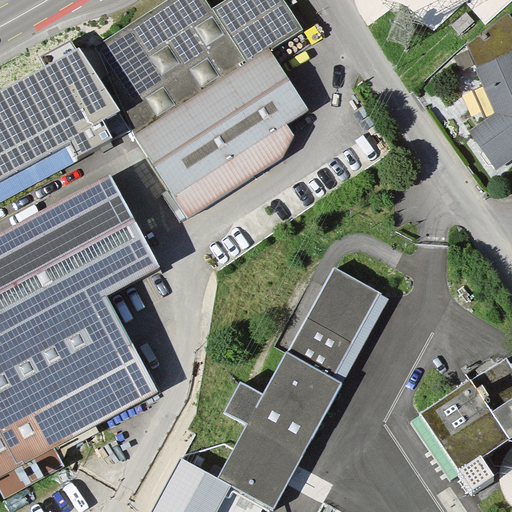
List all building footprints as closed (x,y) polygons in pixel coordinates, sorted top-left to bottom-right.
[(200,0),(177,0),(94,49),(141,128),(300,33),(280,0),(235,0),(210,15),(200,0)] [(467,13),(452,25),(460,34),(474,22),(467,13)] [(511,17),(510,13),(470,45),(478,66),(511,52),(511,17)] [(511,57),(479,71),(500,114),(474,131),(499,165),(511,156),(511,57)] [(302,111),(269,58),(141,138),(175,191),(302,111)] [(0,176),(76,136),(45,77),(0,100),(0,176)] [(153,272),(107,185),(0,241),(0,475),(152,394),(101,299),(153,272)] [(381,294),(333,267),(286,352),(334,378),(381,294)] [(389,298),(381,294),(334,378),(342,382),(389,298)] [(511,356),(508,350),(427,405),(473,473),(497,456),(488,443),(511,427),(511,356)] [(334,378),(286,352),(262,395),(240,382),(223,413),(246,425),(217,479),(229,485),(274,509),(342,382),(334,378)] [(511,499),(511,449),(506,458),(503,471),(503,483),(508,495),(511,499)] [(217,479),(181,459),(151,511),(215,511),(229,485),(217,479)]
